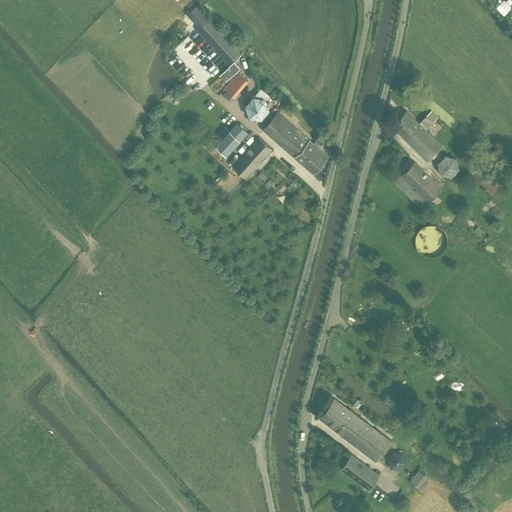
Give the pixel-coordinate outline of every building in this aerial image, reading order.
[(242,55),(208,17),(196,28),(230,66),(219,76),(225,82),(241,68),(234,61),(242,55)] [(233,96),(248,80),(238,71),(224,88),(233,96)] [(253,96),(245,105),(249,117),(261,119),(269,110),(266,98),(253,96)] [(406,110),(392,124),(427,159),(442,145),(426,129),(438,116),(431,110),(419,122),(406,110)] [(313,173),(328,155),(317,145),(319,143),(320,144),(325,138),(319,133),(314,139),(316,140),(313,143),(309,139),(277,111),(262,128),(295,156),(294,156),(313,173)] [(248,132),(237,122),(215,145),(226,155),(248,132)] [(246,178),(272,149),(259,136),(232,165),(246,178)] [(451,177),(459,168),(456,157),(445,155),(437,163),(440,173),(451,177)] [(421,207),(442,187),(414,160),(394,181),(421,207)] [(446,244),(446,240),(446,237),(445,235),(444,232),(442,229),(439,227),(437,226),(434,225),(431,225),(429,225),(425,226),(422,228),(420,230),(418,233),(417,235),(416,237),(416,240),(416,244),(417,246),(418,248),(420,251),(422,253),(425,254),(429,255),(431,256),(434,255),(436,255),(439,253),(442,252),(444,249),(445,246),(446,244)] [(320,418),(376,460),(390,440),(334,398),(320,418)] [(368,489),(379,474),(351,454),(340,468),(368,489)]
